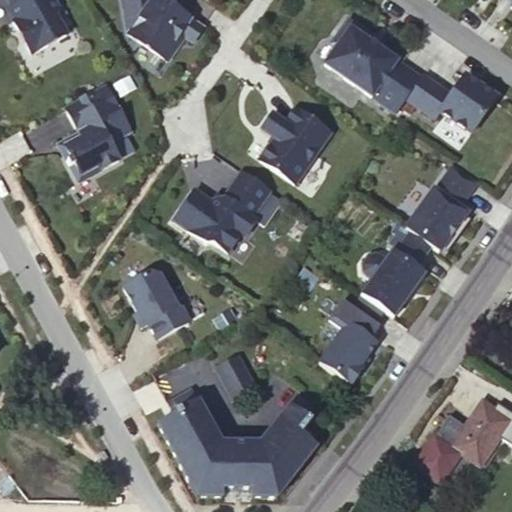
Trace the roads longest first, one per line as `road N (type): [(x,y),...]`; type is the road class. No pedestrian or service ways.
road 1 (secondary): [(321,511),(511,240)]
road 2 (residential): [(0,233),(154,511)]
road 3 (residential): [(183,135),(182,102),(254,0)]
road 4 (residential): [(406,0),(511,69)]
